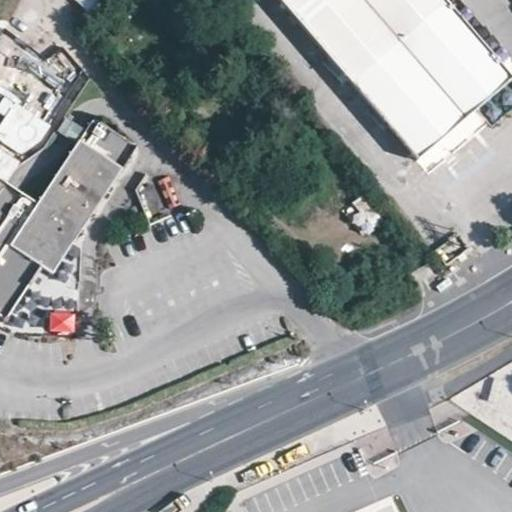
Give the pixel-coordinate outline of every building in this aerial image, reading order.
[(508,81),(471,37),(440,0),(276,0),(415,160),(508,81)] [(511,90),(511,86),(508,81),(415,160),(421,168),(511,90)] [(0,309),(7,314),(40,263),(53,272),(134,148),(91,119),(38,201),(18,188),(7,181),(0,192),(0,309)] [(18,165),(0,153),(0,192),(7,181),(18,165)] [(427,265),(410,275),(418,287),(434,276),(427,265)] [(49,332),(73,333),(74,315),(50,315),(49,332)]
